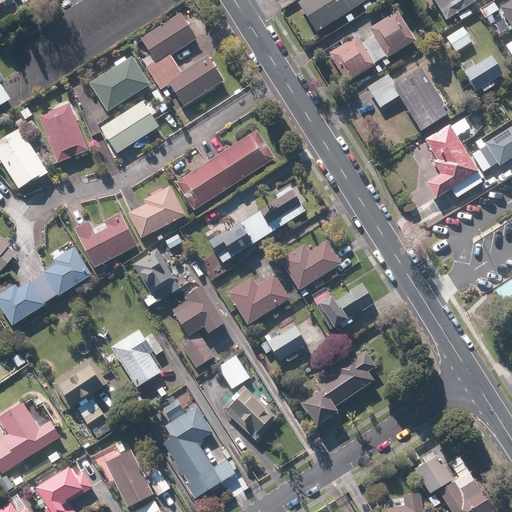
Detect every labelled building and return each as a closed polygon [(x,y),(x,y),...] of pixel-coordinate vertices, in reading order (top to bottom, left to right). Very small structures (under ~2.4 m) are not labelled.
[(304,0),(298,4),(316,33),(369,0),(304,0)] [(431,0),(445,22),(481,0),(431,0)] [(484,21),(499,11),(503,18),(492,25),(500,38),(511,31),(511,0),(498,10),(493,2),(477,11),(484,21)] [(345,85),(378,64),(380,69),(389,64),(386,59),(414,42),(396,12),(367,29),(372,37),(360,44),(356,36),(326,54),(345,85)] [(206,58),(180,74),(170,57),(195,41),(179,14),(138,40),(149,56),(141,61),(161,92),(168,87),(181,108),(221,83),(206,58)] [(472,43),(462,28),(445,39),(454,54),(472,43)] [(88,84),(106,114),(150,88),(132,58),(88,84)] [(459,68),(463,75),(474,93),(479,90),(482,94),(492,88),(490,83),(500,77),(489,59),(474,68),(470,61),(459,68)] [(379,110),(398,98),(420,133),(448,115),(420,69),(393,86),(386,75),(365,88),(379,110)] [(149,103),(146,106),(143,102),(99,131),(116,157),(160,127),(152,115),(155,113),(149,103)] [(69,105),(37,117),(56,165),(87,153),(69,105)] [(462,119),(448,128),(447,126),(423,141),(434,160),(431,161),(439,175),(424,184),(434,201),(449,192),(453,200),(481,183),(454,139),(469,130),(462,119)] [(511,125),(483,144),(484,147),(471,156),(482,173),(496,164),(498,167),(511,157),(511,125)] [(47,174),(19,129),(0,140),(0,162),(19,192),(47,174)] [(175,184),(193,211),(273,159),(256,131),(175,184)] [(171,188),(142,201),(144,205),(126,214),(139,240),(185,218),(171,188)] [(221,265),(304,213),(289,191),(207,242),(221,265)] [(504,225),(496,230),(511,252),(511,251),(511,193),(492,207),(504,225)] [(92,230),(89,222),(73,230),(92,269),(136,248),(119,213),(102,221),(104,225),(92,230)] [(0,239),(0,269),(15,253),(0,239)] [(277,260),(296,292),(340,266),(327,243),(308,253),(303,245),(277,260)] [(17,289),(15,285),(0,294),(0,310),(11,328),(91,277),(72,248),(49,263),(52,267),(17,289)] [(180,289),(155,249),(130,265),(155,305),(180,289)] [(221,275),(208,255),(199,261),(212,281),(221,275)] [(225,293),(246,326),(289,300),(274,275),(256,286),(251,277),(225,293)] [(511,280),(493,291),(506,312),(511,308),(511,280)] [(183,295),(188,302),(164,316),(197,369),(215,358),(199,331),(204,328),(208,335),(224,325),(199,285),(183,295)] [(333,328),(338,326),(341,331),(352,324),(349,319),(374,305),(362,285),(332,303),(329,298),(319,304),(333,328)] [(262,338),(265,343),(259,346),(265,356),(270,353),(275,363),(282,359),(285,364),(297,358),(295,353),(306,347),(294,328),(278,337),(274,331),(262,338)] [(140,330),(136,332),(109,348),(134,390),(161,374),(150,354),(153,352),(140,330)] [(18,352),(9,358),(17,372),(27,365),(18,352)] [(337,415),(332,408),(373,383),(367,373),(374,368),(364,352),(356,357),(353,353),(308,381),(315,393),(298,404),(314,430),(337,415)] [(235,357),(216,369),(230,391),(249,378),(235,357)] [(67,410),(73,406),(87,430),(104,420),(90,396),(105,387),(90,361),(51,383),(67,410)] [(256,387),(249,393),(242,386),(219,410),(253,443),(276,420),(268,412),(272,408),(269,405),(271,402),(256,387)] [(0,444),(0,471),(1,473),(58,439),(52,430),(57,427),(37,394),(0,416),(0,424),(7,435),(1,438),(4,443),(0,444)] [(212,469),(196,441),(210,433),(196,408),(164,426),(172,440),(164,444),(197,501),(235,479),(225,462),(212,469)] [(130,452),(104,464),(126,509),(152,497),(130,452)] [(428,495),(435,491),(447,511),(493,511),(467,470),(451,481),(436,456),(412,471),(428,495)] [(93,488),(77,464),(35,490),(41,499),(36,502),(42,511),(75,511),(69,503),(93,488)] [(158,470),(146,477),(158,498),(170,490),(158,470)] [(431,511),(431,509),(421,510),(419,493),(381,498),(382,511),(431,511)] [(25,511),(16,497),(0,506),(0,511),(25,511)] [(161,511),(153,499),(133,511),(161,511)]
